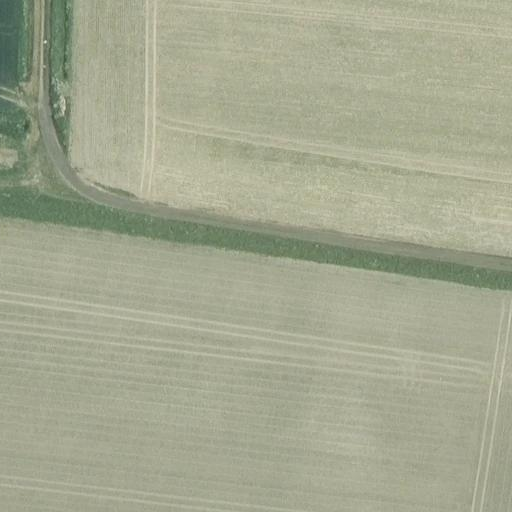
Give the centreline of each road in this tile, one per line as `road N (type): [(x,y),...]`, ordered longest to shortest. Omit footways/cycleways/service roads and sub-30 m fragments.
road 1 (track): [(56,162),(86,191),(132,210),(511,263)]
road 2 (track): [(45,0),(42,105),(56,162)]
